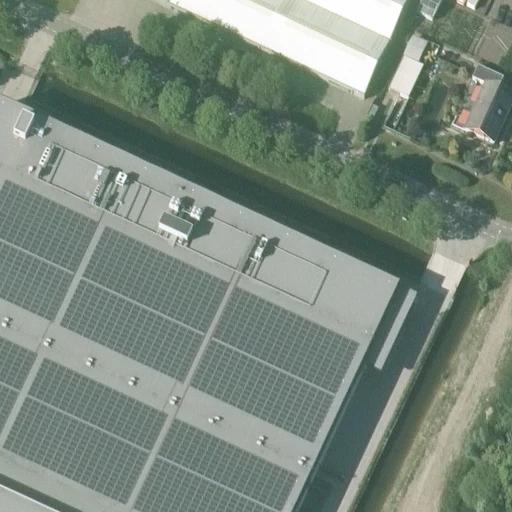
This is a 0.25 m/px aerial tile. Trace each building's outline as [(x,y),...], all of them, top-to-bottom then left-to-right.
[(410,0),(146,0),(363,102),(410,0)] [(426,0),(422,13),(434,17),(440,0),(426,0)] [(432,49),(412,40),(387,92),(407,101),(432,49)] [(493,146),(511,104),(511,99),(497,92),(503,80),(477,69),(472,81),(484,87),(464,132),(493,146)] [(0,511),(298,511),(314,478),(367,363),(398,296),(416,304),(417,303),(0,108),(0,511)]
